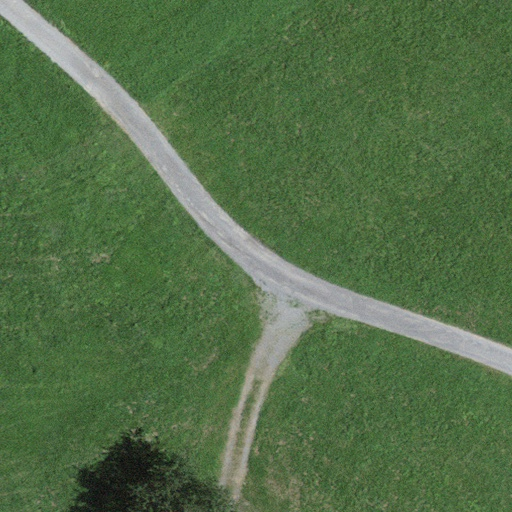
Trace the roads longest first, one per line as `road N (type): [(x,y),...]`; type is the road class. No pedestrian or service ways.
road 1 (track): [(4,0),(111,97),(205,211),(267,263),(352,307),(511,366)]
road 2 (track): [(280,271),(221,511)]
